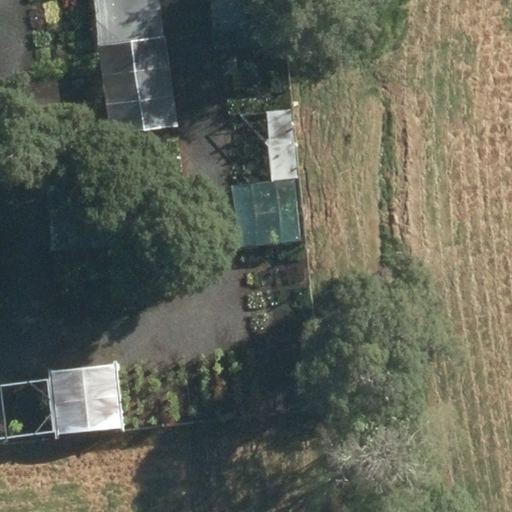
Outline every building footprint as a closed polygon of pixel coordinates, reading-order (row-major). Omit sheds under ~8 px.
[(91,0),(95,49),(162,44),(158,0),(91,0)] [(206,0),(212,55),(280,49),(275,0),(206,0)] [(265,117),(271,186),(296,184),(289,114),(265,117)] [(111,169),(45,174),(50,249),(116,244),(111,169)] [(231,192),(236,254),(300,249),(294,187),(231,192)] [(52,377),(57,440),(122,435),(117,372),(52,377)]
